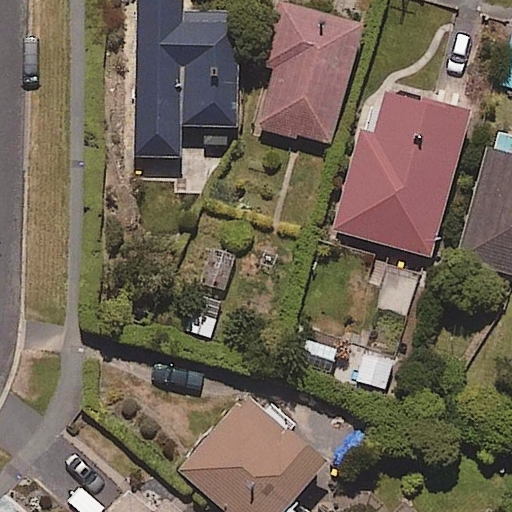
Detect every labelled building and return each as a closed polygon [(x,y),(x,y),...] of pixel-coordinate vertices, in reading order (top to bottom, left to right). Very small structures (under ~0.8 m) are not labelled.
[(181,1),(136,1),(137,161),(184,160),(183,129),(238,129),(238,15),(181,15),(181,1)] [(362,30),(279,7),(262,68),(274,71),(258,128),(330,147),(362,30)] [(469,120),(385,96),(374,134),(362,130),(333,233),(430,260),(469,120)] [(511,139),(493,134),(456,261),(511,276),(511,139)] [(238,258),(211,249),(186,323),(214,332),(238,258)] [(421,271),(382,260),(370,303),(409,314),(421,271)] [(335,511),(329,507),(324,511),(289,511),(325,469),(242,401),(180,477),(223,511),(335,511)] [(140,506),(126,494),(110,511),(192,511),(159,483),(140,506)]
